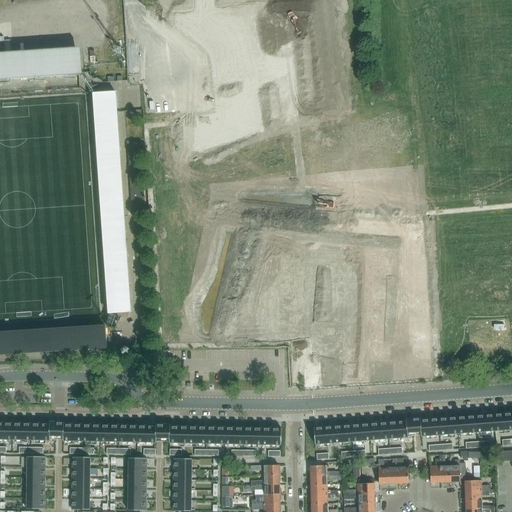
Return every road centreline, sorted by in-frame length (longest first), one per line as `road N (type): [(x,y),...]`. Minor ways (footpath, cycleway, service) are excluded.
road 1 (unclassified): [(296,404),(159,402),(115,378),(0,377)]
road 2 (unclassified): [(511,389),(296,404)]
